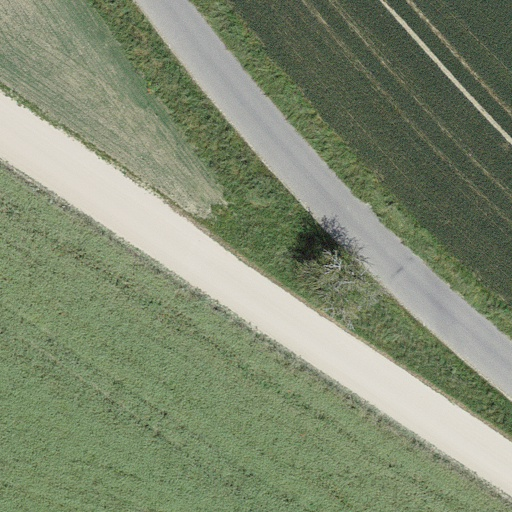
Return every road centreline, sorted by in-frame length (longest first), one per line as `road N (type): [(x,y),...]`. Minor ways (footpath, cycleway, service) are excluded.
road 1 (unknown): [(511,447),(0,98)]
road 2 (unclassified): [(511,348),(327,204),(158,0)]
